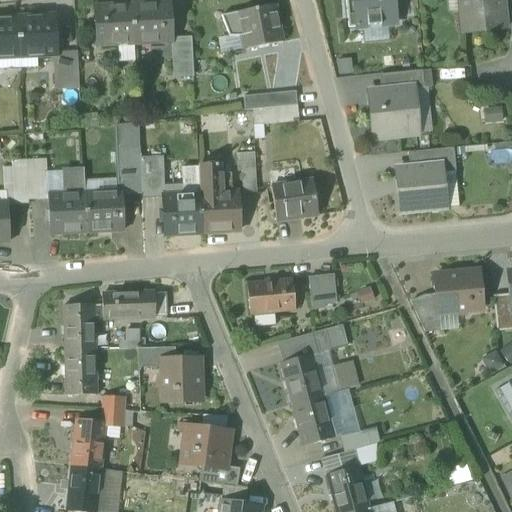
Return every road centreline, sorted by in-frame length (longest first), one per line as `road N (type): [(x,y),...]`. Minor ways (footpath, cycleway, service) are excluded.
road 1 (residential): [(183,262),(289,511)]
road 2 (residential): [(371,252),(301,0)]
road 3 (residential): [(371,252),(183,262)]
road 4 (residential): [(183,262),(30,276)]
road 5 (residential): [(511,235),(371,252)]
road 6 (residential): [(30,276),(1,401)]
